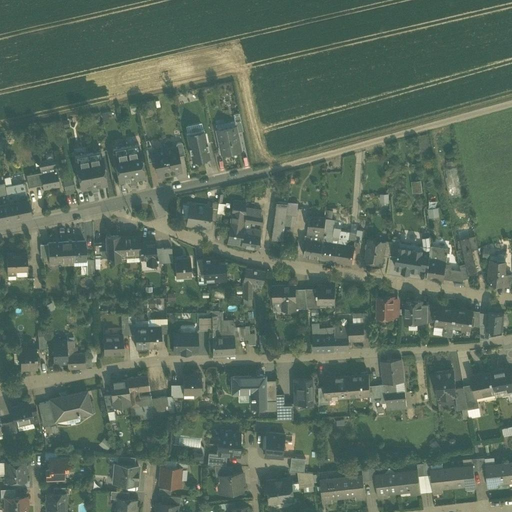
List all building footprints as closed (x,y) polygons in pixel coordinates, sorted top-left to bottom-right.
[(235,125),(237,131),(242,130),(239,112),(233,113),(235,125)] [(216,130),(221,153),(240,149),(237,131),(235,125),(216,130)] [(192,160),(195,159),(203,158),(206,157),(209,156),(208,148),(207,142),(206,143),(204,131),(203,129),(202,130),(186,133),(187,135),(189,146),(188,146),(190,152),(192,160)] [(176,146),(178,155),(184,154),(182,141),(175,143),(176,146)] [(113,148),(113,152),(139,148),(138,144),(127,146),(113,148)] [(24,159),(32,160),(34,147),(26,146),(24,159)] [(176,146),(164,148),(169,172),(181,169),(178,155),(176,146)] [(140,147),(139,148),(113,152),(112,153),(113,159),(114,163),(115,163),(118,180),(129,178),(129,181),(135,180),(134,177),(144,175),(141,158),(142,158),(140,147)] [(146,149),(148,161),(154,160),(152,151),(153,151),(152,147),(146,149)] [(157,174),(169,172),(164,148),(153,151),(152,151),(154,160),(157,174)] [(75,155),(75,159),(101,155),(100,151),(75,155)] [(102,154),(101,155),(75,159),(74,160),(76,170),(77,170),(81,187),(91,185),(91,188),(97,187),(96,184),(106,182),(103,165),(104,165),(102,154)] [(39,161),(40,169),(55,166),(54,158),(39,161)] [(459,166),(446,168),(449,187),(453,186),(454,192),(463,191),(459,166)] [(56,171),(41,174),(43,184),(44,189),(59,186),(56,171)] [(27,174),(29,186),(43,184),(41,174),(41,172),(27,174)] [(67,193),(76,191),(73,178),(64,180),(67,193)] [(413,180),(415,192),(424,191),(423,179),(413,180)] [(5,186),(7,194),(25,190),(24,183),(11,185),(5,186)] [(8,201),(9,205),(27,201),(25,190),(7,194),(8,201)] [(245,207),(246,201),(233,199),(232,206),(245,207)] [(9,205),(8,201),(0,202),(0,221),(11,219),(9,205)] [(29,215),(27,201),(9,205),(11,219),(29,215)] [(210,220),(215,220),(217,212),(218,202),(212,201),(211,207),(211,208),(210,220)] [(226,203),(218,202),(217,212),(225,213),(226,203)] [(283,240),(285,225),(286,214),(288,204),(276,202),(271,239),(283,240)] [(296,215),(297,202),(288,202),(288,204),(286,214),(296,215)] [(202,226),(209,227),(210,220),(211,208),(211,207),(189,204),(186,224),(193,225),(193,224),(202,225),(202,226)] [(231,213),(244,214),(244,212),(245,207),(232,206),(231,213)] [(245,207),(244,212),(260,216),(261,210),(245,207)] [(440,207),(430,208),(430,216),(441,216),(440,207)] [(262,216),(260,216),(244,212),(244,214),(245,215),(244,221),(250,222),(261,223),(262,216)] [(231,213),(230,222),(244,225),(244,221),(245,215),(244,214),(231,213)] [(296,215),(286,214),(285,225),(294,226),(296,215)] [(308,229),(324,230),(325,218),(308,216),(308,229)] [(325,218),(324,230),(324,235),(332,236),(334,227),(335,219),(332,219),(326,218),(325,218)] [(335,219),(334,227),(341,228),(343,220),(335,219)] [(250,222),(244,221),(244,225),(241,245),(258,248),(260,230),(249,228),(250,222)] [(241,245),(244,225),(230,222),(227,243),(241,245)] [(341,230),(341,228),(334,227),(332,236),(331,242),(337,243),(338,243),(339,237),(341,230)] [(323,241),(324,235),(324,230),(308,229),(307,238),(323,241)] [(458,231),(460,238),(469,236),(468,229),(458,231)] [(347,239),(355,240),(357,232),(341,230),(339,237),(347,239)] [(119,253),(140,252),(139,242),(139,235),(118,236),(119,253)] [(469,236),(472,249),(478,248),(475,235),(469,236)] [(119,258),(119,253),(118,236),(106,236),(106,243),(107,258),(107,259),(119,258)] [(423,245),(422,251),(429,252),(431,245),(430,236),(422,237),(423,245)] [(472,249),(469,236),(460,238),(465,263),(468,274),(477,272),(472,249)] [(304,255),(320,258),(323,241),(307,238),(304,255)] [(390,254),(397,255),(399,241),(400,239),(392,238),(392,241),(390,254)] [(365,262),(381,264),(383,255),(385,241),(384,241),(369,239),(368,241),(366,243),(365,246),(367,249),(365,262)] [(383,255),(390,256),(390,254),(392,241),(384,239),(384,241),(385,241),(383,255)] [(84,240),(73,241),(74,259),(85,258),(84,240)] [(61,260),(74,259),(73,241),(60,242),(61,260)] [(140,257),(147,257),(156,257),(155,248),(156,248),(155,241),(139,242),(140,252),(140,257)] [(337,243),(331,242),(323,241),(320,258),(334,261),(337,243)] [(423,245),(399,241),(397,255),(395,267),(402,268),(402,271),(409,272),(410,269),(419,271),(420,267),(422,251),(423,245)] [(49,260),(61,260),(60,242),(48,242),(48,243),(49,256),(49,260)] [(40,244),(41,257),(49,256),(48,243),(40,244)] [(355,246),(346,245),(338,243),(337,243),(334,261),(352,264),(355,246)] [(429,259),(446,262),(448,247),(431,245),(429,252),(429,259)] [(171,247),(163,248),(164,262),(172,261),(171,247)] [(157,262),(164,262),(163,248),(156,248),(155,248),(156,257),(156,262),(157,262)] [(422,251),(420,267),(428,269),(429,259),(429,252),(422,251)] [(6,270),(7,275),(15,275),(15,270),(26,270),(27,270),(27,252),(6,253),(6,270)] [(203,273),(204,280),(226,279),(224,262),(212,263),(212,257),(202,258),(202,259),(203,273)] [(174,259),(175,276),(191,275),(190,258),(174,259)] [(445,268),(446,262),(429,259),(428,269),(427,276),(435,277),(435,278),(442,279),(442,278),(444,278),(445,268)] [(492,283),(505,284),(506,276),(504,276),(505,260),(491,259),(489,272),(493,272),(492,283)] [(461,270),(451,269),(445,268),(444,278),(450,279),(464,281),(463,279),(469,277),(468,274),(465,263),(460,264),(461,270)] [(251,298),(252,298),(252,282),(262,284),(265,270),(258,269),(254,268),(245,267),(242,281),(242,289),(243,298),(251,298)] [(282,301),(282,308),(297,308),(297,305),(296,288),(296,284),(274,285),(274,301),(282,301)] [(320,302),(335,302),(335,287),(327,286),(327,285),(317,285),(317,288),(317,302),(320,302)] [(297,305),(307,304),(306,288),(296,288),(297,305)] [(317,288),(306,288),(307,304),(307,307),(320,307),(320,302),(317,302),(317,288)] [(380,318),(386,319),(388,317),(393,317),(393,315),(399,315),(399,307),(393,307),(394,297),(394,296),(385,296),(385,297),(378,297),(377,316),(378,316),(380,318)] [(410,323),(416,323),(418,321),(427,321),(427,313),(421,314),(421,303),(421,300),(413,300),(413,301),(405,301),(405,321),(408,321),(410,323)] [(427,319),(435,320),(437,307),(427,306),(427,319)] [(465,310),(455,309),(446,307),(437,306),(437,307),(435,320),(435,324),(444,325),(443,334),(452,335),(453,326),(471,328),(471,325),(473,312),(473,310),(465,309),(465,310)] [(212,312),(213,355),(235,354),(234,339),(234,327),(233,320),(222,321),(222,311),(212,312)] [(365,323),(365,337),(371,336),(371,312),(363,313),(363,317),(363,323),(365,323)] [(487,313),(479,312),(473,312),(471,325),(479,326),(479,325),(486,325),(487,313)] [(486,325),(486,328),(485,334),(490,334),(490,328),(503,330),(504,313),(488,312),(487,313),(486,325)] [(199,329),(211,329),(211,317),(198,317),(199,329)] [(315,350),(334,349),(334,342),(334,335),(335,335),(335,327),(325,327),(324,323),(312,323),(315,350)] [(350,324),(350,326),(349,341),(366,340),(365,337),(365,323),(363,323),(350,324)] [(135,347),(148,347),(147,326),(135,327),(134,327),(134,334),(135,347)] [(160,326),(147,326),(148,347),(161,346),(161,333),(160,326)] [(335,326),(335,327),(335,335),(334,335),(334,342),(334,349),(349,349),(349,341),(350,326),(335,326)] [(234,327),(234,339),(245,339),(245,327),(234,327)] [(181,352),(189,352),(189,350),(197,350),(196,333),(173,333),(174,350),(181,350),(181,352)] [(38,335),(39,348),(47,348),(46,335),(38,335)] [(103,335),(104,354),(123,353),(123,335),(103,335)] [(54,362),(67,361),(67,352),(66,340),(53,341),(54,362)] [(67,352),(74,352),(74,347),(74,340),(66,340),(67,352)] [(28,349),(23,349),(19,349),(20,368),(30,368),(30,365),(37,365),(36,349),(28,349)] [(84,352),(77,352),(74,352),(67,352),(67,361),(67,368),(85,367),(84,356),(84,352)] [(384,383),(403,381),(401,358),(381,361),(384,383)] [(491,371),(491,373),(494,390),(506,388),(507,389),(511,388),(511,376),(510,367),(491,371)] [(441,398),(441,399),(453,398),(453,397),(455,397),(456,396),(455,388),(453,370),(434,372),(437,399),(441,398)] [(495,392),(494,390),(491,373),(482,375),(481,373),(472,375),(474,386),(476,395),(477,395),(495,392)] [(182,390),(183,390),(193,390),(193,392),(200,392),(200,374),(182,374),(182,384),(182,390)] [(369,374),(348,375),(349,396),(359,395),(359,393),(369,392),(370,392),(370,385),(369,374)] [(127,378),(127,379),(130,404),(131,414),(152,411),(150,398),(151,398),(150,395),(145,395),(146,399),(139,400),(138,391),(149,389),(147,375),(127,378)] [(250,392),(251,407),(265,407),(265,401),(264,381),(264,375),(232,376),(232,392),(250,392)] [(329,398),(349,396),(348,375),(336,376),(336,375),(324,376),(325,386),(326,398),(329,398)] [(294,392),(294,403),(313,403),(312,378),(294,379),(294,388),(297,388),(297,392),(294,392)] [(129,404),(130,404),(127,379),(109,381),(111,394),(112,406),(113,406),(114,406),(114,405),(129,403),(129,404)] [(265,401),(276,401),(276,393),(275,381),(264,381),(265,401)] [(406,400),(403,381),(384,383),(384,384),(386,402),(406,400)] [(171,384),(171,396),(172,396),(183,396),(183,390),(182,390),(182,384),(171,384)] [(370,400),(379,400),(378,385),(370,385),(370,392),(369,392),(370,400)] [(318,387),(318,404),(329,403),(329,398),(326,398),(325,386),(318,387)] [(474,386),(464,388),(467,409),(479,406),(477,395),(476,395),(474,386)] [(457,410),(467,409),(464,388),(455,388),(456,396),(455,397),(457,410)] [(55,418),(65,416),(77,413),(77,415),(91,412),(86,390),(50,398),(50,400),(54,418),(55,418)] [(283,393),(276,393),(276,401),(276,412),(276,419),(292,418),(292,402),(284,402),(283,393)] [(103,395),(107,411),(113,410),(113,406),(112,406),(111,394),(103,395)] [(150,398),(152,411),(168,409),(166,396),(151,398),(150,398)] [(38,403),(43,426),(56,423),(55,418),(54,418),(50,400),(38,403)] [(406,408),(406,400),(386,402),(387,409),(406,408)] [(14,422),(15,422),(32,418),(30,411),(29,403),(11,406),(13,419),(14,422)] [(32,418),(34,426),(40,425),(36,409),(30,411),(32,418)] [(78,420),(77,415),(77,413),(65,416),(66,422),(78,420)] [(34,426),(32,418),(15,422),(15,426),(17,425),(18,430),(34,427),(34,426)] [(13,419),(6,421),(9,432),(17,431),(15,426),(15,422),(14,422),(13,419)] [(1,434),(9,432),(6,421),(0,422),(0,427),(1,431),(1,434)] [(511,425),(502,428),(503,436),(511,434),(511,425)] [(226,454),(239,455),(240,441),(239,441),(239,431),(220,429),(220,436),(218,436),(216,453),(226,454)] [(264,455),(283,456),(285,433),(266,432),(264,455)] [(200,445),(201,437),(179,436),(179,445),(200,445)] [(207,463),(225,465),(226,454),(216,453),(208,452),(207,463)] [(7,453),(7,461),(25,460),(25,453),(13,453),(7,453)] [(116,463),(134,464),(135,456),(117,455),(116,463)] [(45,468),(46,478),(64,478),(64,469),(67,469),(67,457),(58,457),(48,458),(49,468),(45,468)] [(290,470),(298,471),(300,486),(314,484),(313,472),(304,471),(306,458),(292,457),(290,470)] [(4,480),(7,482),(12,482),(13,481),(26,480),(25,460),(7,461),(5,461),(5,472),(4,474),(4,480)] [(442,461),(429,462),(430,469),(443,468),(442,461)] [(497,481),(509,479),(507,462),(495,463),(486,464),(485,464),(486,469),(488,487),(498,486),(497,481)] [(115,463),(114,475),(117,475),(116,482),(137,484),(138,465),(134,464),(116,463),(115,463)] [(463,465),(452,467),(453,484),(465,483),(466,489),(476,487),(474,470),(473,464),(463,465)] [(159,484),(180,486),(182,467),(176,466),(161,465),(159,484)] [(214,465),(215,476),(219,475),(232,473),(231,467),(214,465)] [(442,485),(453,484),(452,467),(443,468),(430,469),(431,474),(432,490),(433,492),(443,491),(442,485)] [(418,469),(396,472),(398,489),(410,488),(410,494),(421,493),(420,492),(419,475),(418,469)] [(223,485),(224,492),(242,490),(242,485),(241,479),(244,479),(243,472),(232,473),(219,475),(215,476),(216,483),(220,483),(220,485),(223,485)] [(387,490),(398,489),(396,472),(375,474),(375,479),(378,497),(388,496),(387,490)] [(363,474),(341,476),(343,494),(355,493),(355,498),(365,497),(364,480),(363,474)] [(332,495),(343,494),(341,476),(320,479),(322,502),(333,501),(332,495)] [(267,492),(268,502),(294,499),(292,480),(289,477),(266,480),(266,485),(264,485),(265,492),(267,492)] [(0,489),(0,497),(5,497),(5,496),(14,496),(14,488),(0,489)] [(117,497),(128,498),(128,491),(110,490),(110,497),(117,498),(117,497)] [(63,511),(63,505),(65,505),(65,493),(65,492),(53,493),(46,493),(46,511),(63,511)] [(180,496),(170,495),(162,494),(161,503),(177,504),(177,505),(179,505),(180,496)] [(26,511),(26,496),(14,496),(5,496),(5,497),(5,511),(26,511)] [(115,511),(134,511),(135,499),(128,498),(117,497),(117,498),(115,511)] [(156,511),(177,511),(178,511),(177,511),(177,505),(177,504),(161,503),(157,502),(156,511)]
